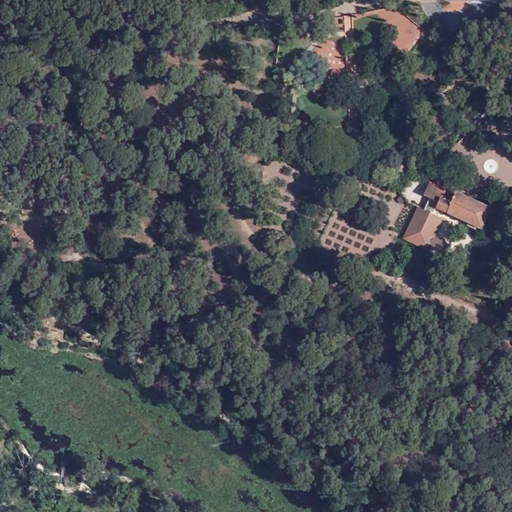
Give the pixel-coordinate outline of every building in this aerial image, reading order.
[(381,30),(408,53),(425,32),(398,9),(381,30)] [(470,214),(485,220),(492,204),(456,188),(455,190),(430,179),(424,192),(431,195),(425,208),(421,206),(408,236),(428,244),(429,242),(433,232),(440,215),(434,212),(437,205),(469,219),(470,214)] [(481,228),(485,220),(470,214),(469,219),(468,222),(481,228)] [(433,232),(429,242),(443,249),(447,239),(433,232)] [(499,280),(490,276),(484,289),(493,294),(499,280)]
